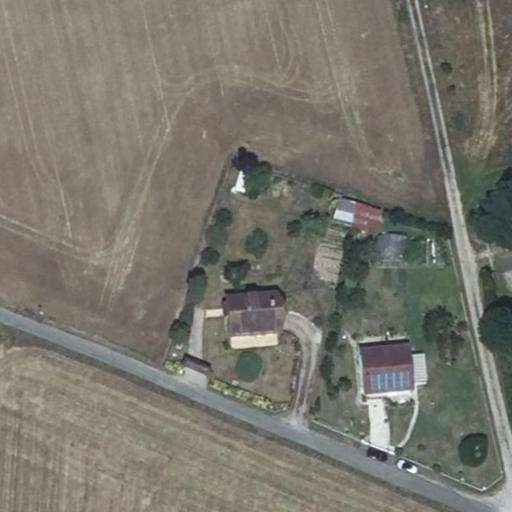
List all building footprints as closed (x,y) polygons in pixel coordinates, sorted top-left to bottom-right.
[(360,247),(369,219),(352,213),(343,241),(360,247)] [(369,219),(360,247),(376,252),(385,224),(369,219)] [(225,306),(228,343),(279,338),(276,301),(225,306)] [(408,401),(408,393),(407,368),(407,362),(359,364),(361,402),(408,401)] [(423,368),(407,368),(408,393),(423,393),(423,368)]
